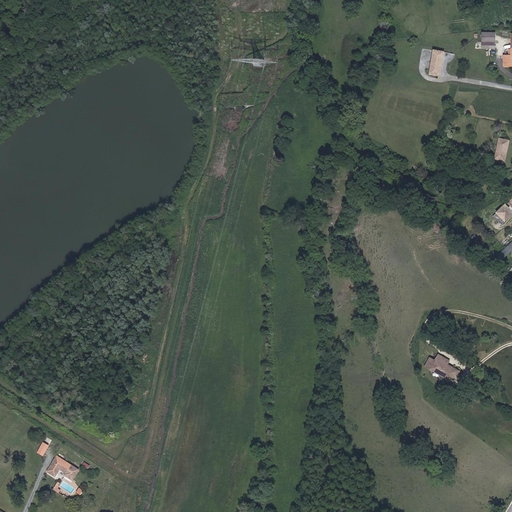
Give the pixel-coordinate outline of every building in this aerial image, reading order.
[(494,32),(482,32),(482,48),(494,48),(494,32)] [(511,48),(510,55),(503,55),(503,67),(511,67),(511,48)] [(440,77),(444,52),(433,50),(429,76),(440,77)] [(492,166),(502,167),(506,147),(496,145),(492,166)] [(509,215),(511,212),(511,203),(511,202),(502,209),(504,212),(502,214),(499,210),(489,217),(496,227),(506,220),(504,217),(506,215),(509,215)] [(511,241),(498,255),(502,260),(511,251),(511,241)] [(430,356),(425,367),(454,382),(461,370),(449,364),(451,359),(439,353),(436,359),(430,356)] [(44,441),(38,452),(44,456),(50,444),(44,441)] [(79,489),(86,479),(65,465),(57,475),(64,480),(67,477),(73,480),(70,484),(79,489)]
